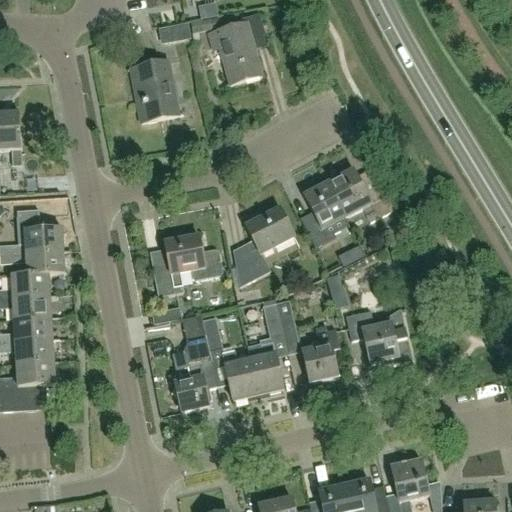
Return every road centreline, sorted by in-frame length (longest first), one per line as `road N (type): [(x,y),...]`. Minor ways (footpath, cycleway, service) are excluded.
road 1 (residential): [(142,475),(445,405),(456,440),(509,426)]
road 2 (residential): [(142,475),(91,201)]
road 3 (secondary): [(511,225),(380,0)]
road 4 (residential): [(91,201),(221,176),(336,122)]
road 5 (residential): [(91,201),(66,69),(52,39)]
road 6 (residential): [(5,502),(142,475)]
